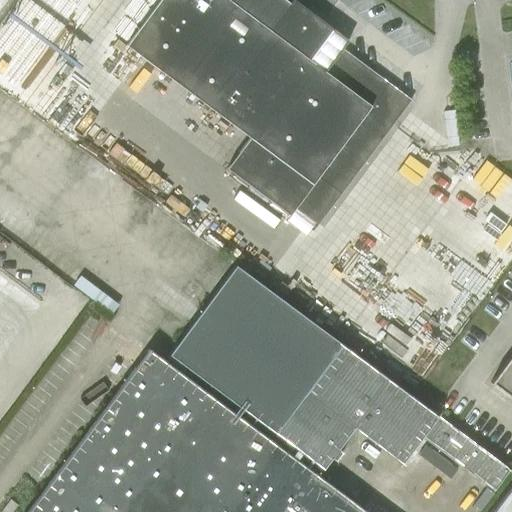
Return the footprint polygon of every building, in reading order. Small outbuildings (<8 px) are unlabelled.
[(393,124),(411,100),(342,49),(347,41),(312,17),(292,0),(291,0),(289,4),(283,0),(161,0),(155,9),(127,47),(250,138),(227,169),(289,215),(295,207),(317,224),(341,194),(393,124)] [(348,321),(418,374),(430,358),(437,356),(508,265),(511,233),(511,228),(495,226),(493,239),(468,243),(471,261),(437,256),(425,271),(422,256),(425,251),(435,250),(427,244),(429,231),(436,223),(432,202),(437,196),(438,189),(423,192),(410,181),(379,222),(372,223),(355,245),(349,245),(343,254),(340,268),(350,270),(357,309),(348,321)] [(168,354),(275,434),(342,345),(234,265),(168,354)] [(509,469),(437,415),(377,370),(377,371),(342,345),(275,434),(291,446),(286,453),(149,350),(27,511),(365,511),(301,464),(306,458),(322,470),(351,431),(399,467),(419,440),(490,493),(509,469)] [(511,398),(511,352),(490,382),(511,398)] [(511,511),(511,486),(492,511),(511,511)]
